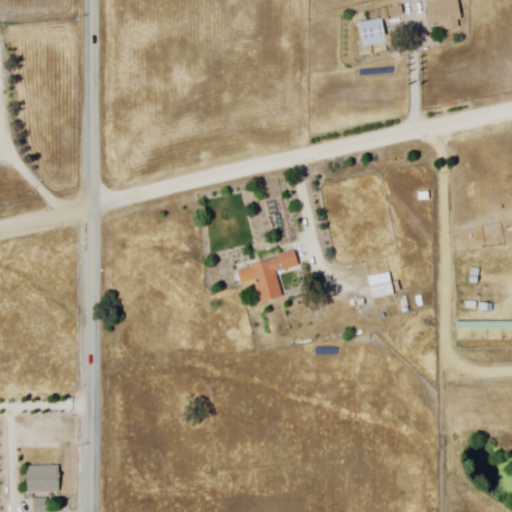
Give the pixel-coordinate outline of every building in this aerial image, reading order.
[(427,2),(440,0),(460,0),(464,21),(459,21),(461,31),(450,33),(448,23),(431,26),(427,2)] [(382,11),(403,5),(405,15),(385,20),(382,11)] [(360,24),(382,19),(388,44),(366,50),(360,24)] [(431,192),(431,201),(420,201),(420,192),(431,192)] [(240,271),(244,284),(256,281),(263,304),(285,297),(278,274),(299,267),(294,250),(281,254),(282,259),(240,271)] [(370,278),(391,274),(393,283),(372,287),(370,278)] [(394,286),(396,297),(375,300),(373,289),(394,286)] [(423,295),(426,306),(420,308),(416,297),(423,295)] [(511,330),(456,330),(456,322),(511,322),(511,330)] [(28,467),(60,467),(61,493),(29,494),(28,467)]
